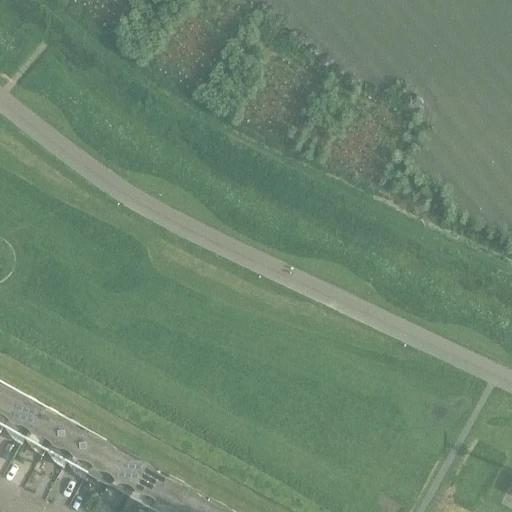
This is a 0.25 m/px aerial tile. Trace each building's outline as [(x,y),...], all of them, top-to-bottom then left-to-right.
[(1,383),(0,384),(0,426),(3,428),(22,394),(19,393),(15,389),(8,386),(4,384),(1,383)] [(22,394),(3,428),(24,440),(43,406),(40,405),(36,401),(30,397),(25,396),(22,394)] [(43,406),(24,440),(45,452),(64,418),(61,416),(57,413),(51,409),(46,408),(43,406)] [(64,418),(45,452),(66,463),(85,430),(82,428),(78,424),(72,421),(67,420),(64,418)] [(85,430),(66,463),(87,475),(106,441),(103,440),(99,436),(93,433),(88,431),(85,430)] [(106,441),(87,475),(108,487),(127,453),(124,451),(120,448),(114,444),(109,443),(106,441)] [(127,453),(108,487),(129,498),(148,465),(145,463),(141,459),(135,456),(130,455),(127,453)] [(148,465),(129,498),(150,510),(169,476),(166,475),(162,471),(156,467),(151,466),(148,465)] [(169,476),(150,510),(154,511),(176,511),(190,488),(187,486),(183,483),(177,479),(172,478),(169,476)] [(190,488),(176,511),(204,511),(211,500),(208,498),(205,495),(198,491),(193,490),(190,488)] [(211,500),(204,511),(231,511),(232,511),(229,510),(226,506),(219,502),(214,501),(211,500)]
